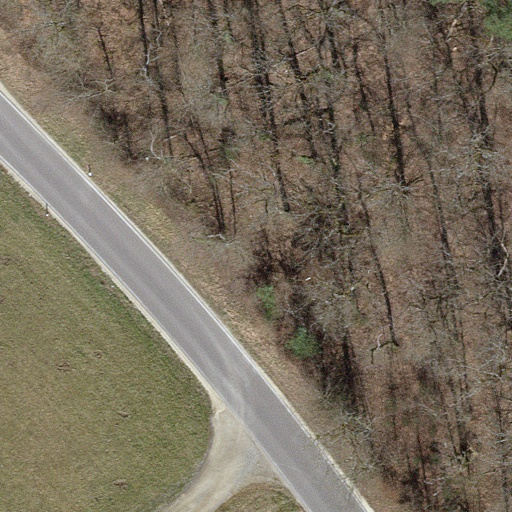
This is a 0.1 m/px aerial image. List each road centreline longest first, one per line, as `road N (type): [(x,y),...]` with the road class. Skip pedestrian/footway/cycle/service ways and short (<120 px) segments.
road 1 (tertiary): [(0,123),(105,225),(340,511)]
road 2 (track): [(186,511),(292,444)]
